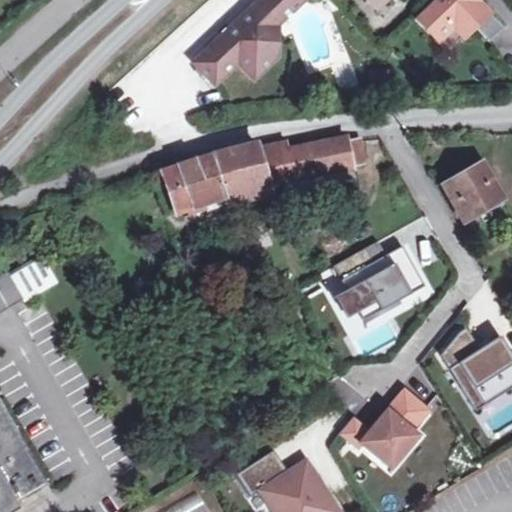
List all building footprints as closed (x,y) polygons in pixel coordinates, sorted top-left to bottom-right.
[(251,80),(274,59),(275,26),(303,0),(259,0),(192,62),(212,85),(236,63),(251,80)] [(387,0),(369,0),(378,9),(387,0)] [(439,0),(418,21),(438,43),(454,28),(464,39),(475,29),(489,43),(503,29),(474,0),(469,5),(464,0),(439,0)] [(352,169),(347,143),(346,140),(288,150),(285,143),(258,150),(256,144),(161,173),(175,213),(199,204),(235,194),(353,172),(352,169)] [(361,140),(347,143),(352,169),(366,166),(361,140)] [(444,188),(465,223),(503,201),(482,166),(444,188)] [(379,247),(335,272),(366,326),(426,291),(403,251),(387,261),(379,247)] [(0,278),(0,312),(19,301),(4,276),(0,278)] [(463,337),(444,360),(453,374),(457,372),(469,391),(466,393),(479,413),(511,391),(511,352),(504,340),(483,354),(469,332),(463,337)] [(337,359),(323,364),(328,378),(342,373),(337,359)] [(345,440),(362,453),(366,449),(397,474),(423,441),(417,436),(433,416),(409,397),(375,438),(358,425),(345,440)] [(0,511),(7,511),(47,488),(0,406),(0,511)] [(280,459),(243,484),(257,506),(267,499),(275,511),(342,511),(312,467),(294,480),(280,459)]
